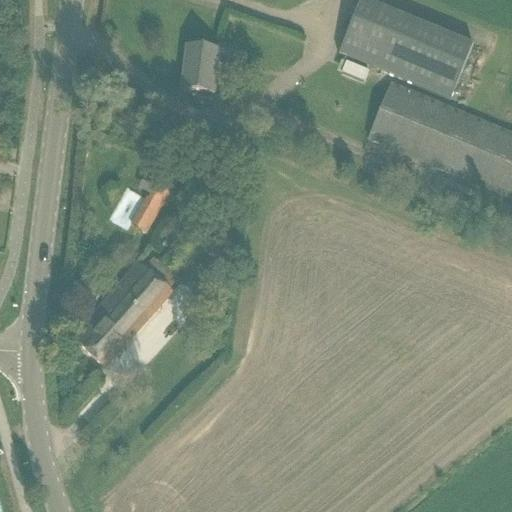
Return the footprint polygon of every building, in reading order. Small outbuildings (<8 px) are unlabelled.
[(338,56),(450,103),(473,47),(361,1),(338,56)] [(0,63),(9,57),(0,42),(0,63)] [(186,48),(180,93),(197,95),(196,99),(201,100),(207,101),(212,101),(213,97),(214,97),(216,82),(225,83),(229,48),(216,47),(216,51),(186,48)] [(346,65),(341,76),(363,85),(367,74),(346,65)] [(367,143),(511,203),(511,135),(391,85),(367,143)] [(145,200),(137,214),(152,223),(160,209),(145,200)] [(194,252),(185,274),(192,280),(202,257),(194,252)] [(71,342),(104,371),(117,356),(172,295),(139,265),(71,342)]
